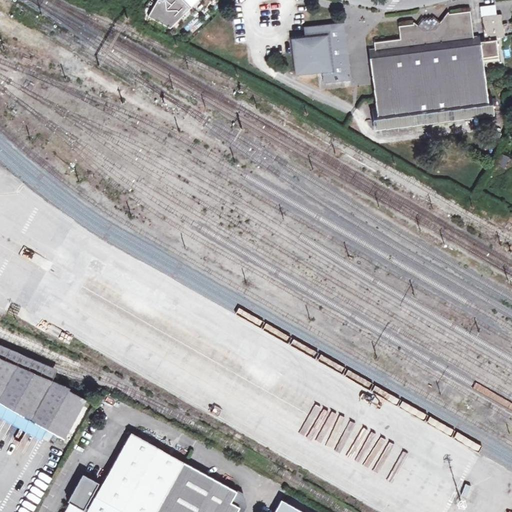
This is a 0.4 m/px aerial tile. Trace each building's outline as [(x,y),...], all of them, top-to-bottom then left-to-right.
[(158,0),(149,17),(171,29),(192,9),(183,0),(158,0)] [(414,30),(404,31),(399,32),(401,47),(375,50),(375,58),(370,59),(375,98),(377,115),(378,122),(375,126),(379,129),(379,133),(417,128),(417,132),(418,137),(453,133),(453,128),(452,123),(490,118),(488,101),(486,89),(484,68),(499,66),(497,47),(506,46),(503,23),(484,25),(486,45),(475,47),(471,20),(449,22),(440,31),(434,27),(430,33),(426,30),(421,35),(414,28),(414,30)] [(303,31),(304,41),(291,42),(292,78),(321,77),(321,88),(348,86),(347,61),(342,53),(346,50),(344,28),(303,31)] [(488,101),(490,118),(452,123),(453,128),(496,122),(493,100),(488,101)] [(378,122),(377,115),(371,115),(374,138),(417,132),(417,128),(379,133),(379,129),(375,126),(378,122)] [(0,402),(55,433),(67,439),(88,399),(72,391),(73,388),(56,381),(59,374),(0,350),(0,402)] [(0,402),(0,412),(50,440),(55,433),(0,402)] [(87,511),(100,488),(83,479),(68,507),(71,508),(69,511),(159,511),(185,463),(132,436),(122,455),(126,457),(119,471),(114,469),(105,486),(109,489),(101,504),(97,501),(91,511),(87,511)] [(126,457),(122,455),(114,469),(119,471),(126,457)] [(185,463),(159,511),(239,511),(242,507),(233,503),(239,492),(185,463)] [(109,489),(105,486),(97,501),(101,504),(109,489)]
